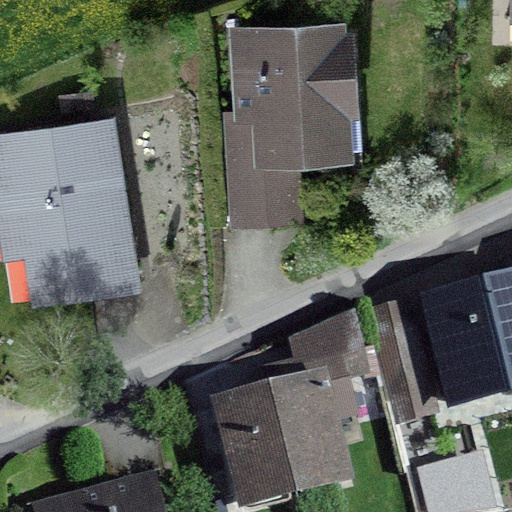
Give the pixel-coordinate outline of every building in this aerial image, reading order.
[(260,114),(262,154),(343,149),(336,29),(235,35),(240,115),(260,114)] [(66,295),(133,285),(108,120),(0,136),(0,164),(7,164),(10,183),(0,184),(0,196),(4,222),(0,222),(0,234),(4,259),(58,247),(66,295)] [(495,382),(511,378),(511,282),(417,307),(425,339),(438,336),(454,403),(497,392),(495,382)] [(433,409),(408,309),(370,319),(395,419),(433,409)] [(339,474),(325,420),(354,412),(340,356),(281,371),(287,394),(226,409),(248,497),(339,474)] [(153,511),(146,481),(44,507),(45,511),(153,511)]
